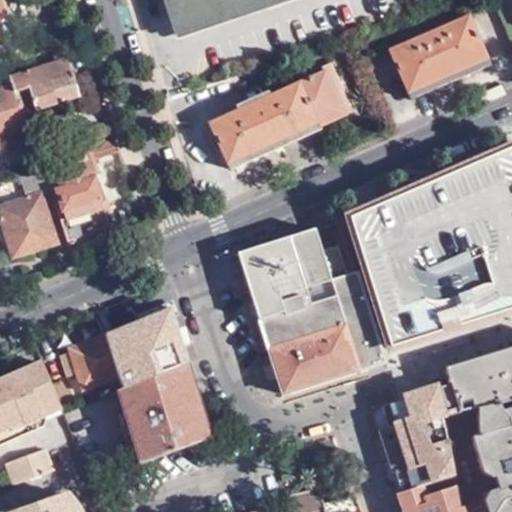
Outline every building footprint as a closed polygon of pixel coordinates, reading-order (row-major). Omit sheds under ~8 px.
[(172,0),(182,29),(266,0),(172,0)] [(11,37),(4,12),(0,13),(0,29),(3,40),(11,37)] [(468,16),(390,50),(412,100),(490,66),(468,16)] [(0,136),(26,128),(14,93),(30,88),(38,111),(55,106),(81,97),(68,58),(0,80),(0,136)] [(324,72),(210,122),(230,169),(344,119),(324,72)] [(100,162),(122,155),(118,142),(44,167),(52,195),(64,241),(105,229),(93,177),(103,174),(100,162)] [(511,145),(348,217),(389,349),(511,308),(511,145)] [(52,195),(44,167),(17,177),(25,201),(0,208),(0,222),(11,257),(53,244),(39,199),(52,195)] [(238,254),(283,394),(361,370),(336,295),(286,312),(281,296),(331,280),(321,249),(315,230),(238,254)] [(352,289),(339,246),(338,244),(321,249),(331,280),(336,295),(352,289)] [(339,246),(352,289),(360,286),(346,244),(339,246)] [(385,362),(360,286),(352,289),(336,295),(361,370),(385,362)] [(140,322),(103,337),(119,375),(140,367),(142,373),(154,369),(152,360),(155,359),(140,322)] [(84,388),(119,375),(103,337),(70,350),(71,353),(61,356),(69,377),(79,374),(84,388)] [(511,399),(511,351),(447,373),(448,376),(457,413),(511,399)] [(51,415),(62,410),(42,363),(32,367),(24,370),(45,417),(51,415)] [(214,441),(188,365),(113,393),(121,417),(115,419),(125,451),(130,450),(136,467),(214,441)] [(21,419),(25,427),(45,417),(24,370),(0,381),(0,433),(9,430),(7,425),(21,419)] [(441,416),(457,413),(448,376),(432,381),(434,390),(379,407),(402,479),(406,489),(422,484),(455,475),(453,470),(441,416)] [(485,493),(487,500),(490,511),(511,511),(511,399),(457,413),(441,416),(453,470),(468,467),(463,442),(472,441),(481,480),(494,478),(496,490),(485,493)] [(379,407),(372,409),(396,481),(402,479),(379,407)] [(49,448),(5,463),(13,485),(57,469),(49,448)] [(485,511),(463,511),(462,507),(460,499),(457,485),(425,494),(422,484),(406,489),(399,491),(405,511),(490,511),(485,511)] [(314,511),(319,511),(329,508),(328,504),(324,489),(288,499),(290,503),(294,511),(314,511)] [(82,511),(81,509),(73,511),(65,497),(64,496),(63,496),(61,495),(60,494),(57,495),(10,511),(82,511)] [(328,504),(329,508),(330,511),(366,511),(361,494),(328,504)] [(460,499),(462,507),(470,504),(468,497),(460,499)] [(294,511),(290,503),(264,511),(294,511)]
